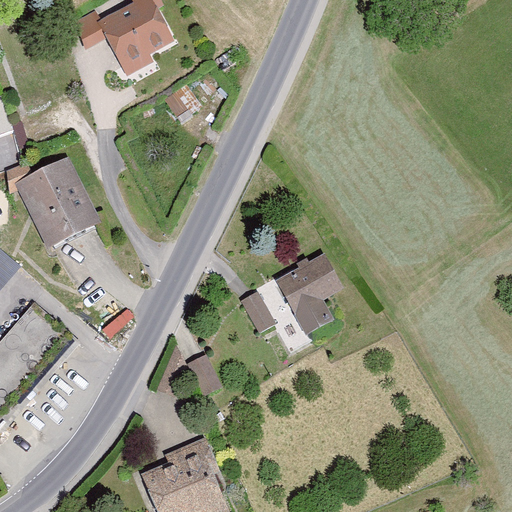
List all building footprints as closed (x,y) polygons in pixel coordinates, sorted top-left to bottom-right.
[(129,10),(96,30),(124,81),(152,68),(148,59),(175,47),(162,14),(159,0),(158,0),(123,0),(122,0),(129,10)] [(68,164),(19,188),(52,252),(101,227),(68,164)] [(0,291),(24,266),(0,243),(0,291)] [(323,259),(275,286),(293,319),(300,320),(314,345),(337,332),(322,305),(342,293),(323,259)] [(238,307),(259,340),(277,330),(255,297),(238,307)] [(35,305),(0,346),(0,443),(81,342),(35,305)] [(192,368),(206,396),(223,388),(210,359),(192,368)] [(168,469),(136,481),(147,511),(236,511),(209,441),(164,458),(168,469)]
